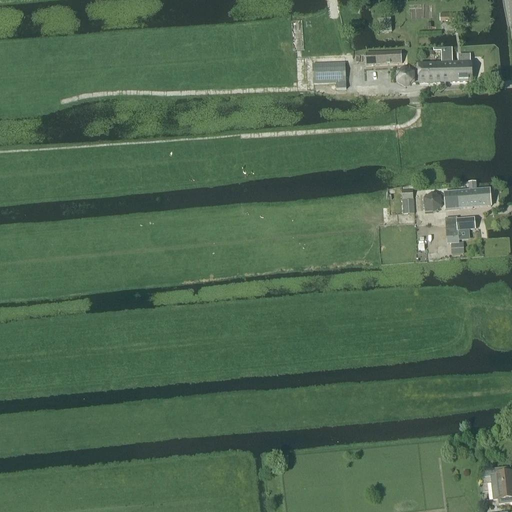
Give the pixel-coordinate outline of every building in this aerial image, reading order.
[(459,13),(439,15),(440,24),(451,23),(458,23),(458,25),(464,25),(463,15),(459,15),(459,13)] [(378,21),(379,33),(391,32),(391,20),(378,21)] [(419,85),(453,84),(452,64),(452,56),(452,51),(452,50),(452,49),(452,48),(445,48),(444,48),(433,49),(433,52),(441,52),(441,61),(441,65),(418,66),(419,85)] [(365,55),(365,56),(366,66),(402,65),(401,53),(365,55)] [(452,64),(453,84),(471,83),(470,64),(470,56),(460,57),(460,64),(452,64)] [(346,90),(345,64),(312,65),(313,85),(336,84),(336,91),(346,90)] [(469,193),(460,193),(457,194),(444,195),(445,211),(490,208),(489,191),(476,192),(475,183),(468,184),(469,193)] [(402,191),(403,216),(414,215),(413,190),(402,191)] [(424,210),(434,214),(442,208),(441,198),(432,194),(423,200),(424,210)] [(457,219),(446,219),(446,238),(447,238),(458,238),(458,232),(458,227),(457,221),(457,219)] [(474,220),(457,221),(458,227),(458,232),(475,231),(474,220)] [(463,244),(452,245),(452,256),(463,256),(463,244)] [(493,502),(498,502),(499,506),(511,504),(511,473),(511,474),(511,469),(494,471),(495,475),(490,476),(493,502)]
